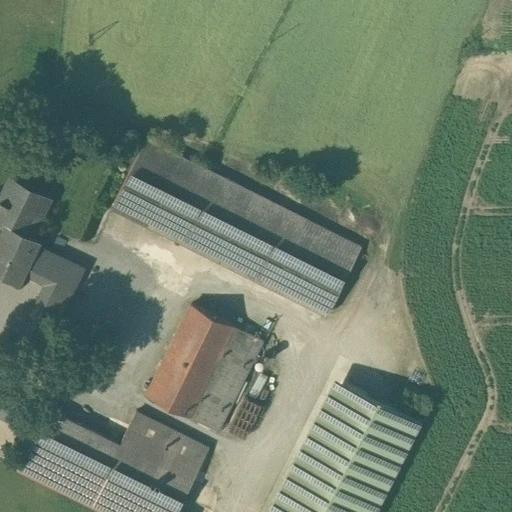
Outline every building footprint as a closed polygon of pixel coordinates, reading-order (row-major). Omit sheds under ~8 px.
[(360,246),(144,138),(112,200),(148,224),(326,314),(360,246)] [(0,218),(0,223),(4,225),(6,223),(31,236),(50,199),(13,182),(0,205),(0,206),(5,208),(0,218)] [(0,271),(18,280),(28,264),(37,245),(40,241),(31,236),(6,223),(4,225),(0,233),(0,271)] [(59,256),(37,245),(28,264),(48,274),(40,292),(115,329),(141,277),(67,241),(59,256)] [(218,427),(263,339),(191,303),(145,394),(188,414),(189,413),(218,427)] [(43,345),(59,314),(38,305),(23,336),(43,345)] [(373,511),(419,419),(350,381),(283,511),(373,511)] [(22,405),(0,395),(0,411),(17,418),(22,405)] [(174,511),(210,447),(135,410),(120,442),(52,408),(21,464),(115,511),(174,511)]
